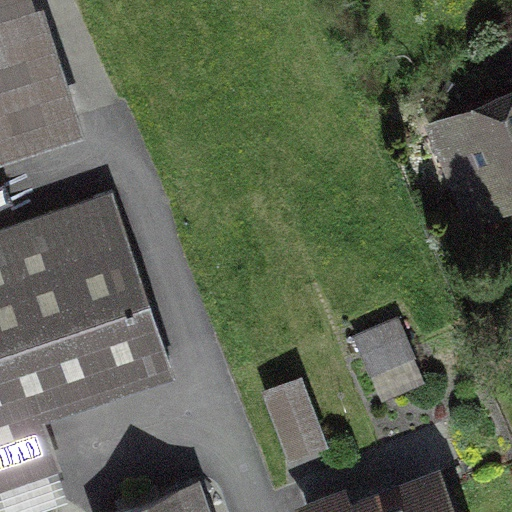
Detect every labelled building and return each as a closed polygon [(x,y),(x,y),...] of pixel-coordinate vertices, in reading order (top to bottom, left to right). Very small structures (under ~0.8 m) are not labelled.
[(0,0),(0,142),(62,123),(23,0),(0,0)] [(511,197),(511,93),(453,119),(490,207),(511,197)] [(151,362),(94,196),(0,227),(0,482),(44,468),(23,406),(151,362)] [(356,341),(367,367),(405,351),(393,324),(356,341)] [(262,392),(283,448),(311,437),(290,381),(262,392)] [(197,511),(189,486),(111,511),(197,511)] [(303,507),(304,511),(444,511),(435,489),(374,511),(349,511),(342,492),(303,507)]
